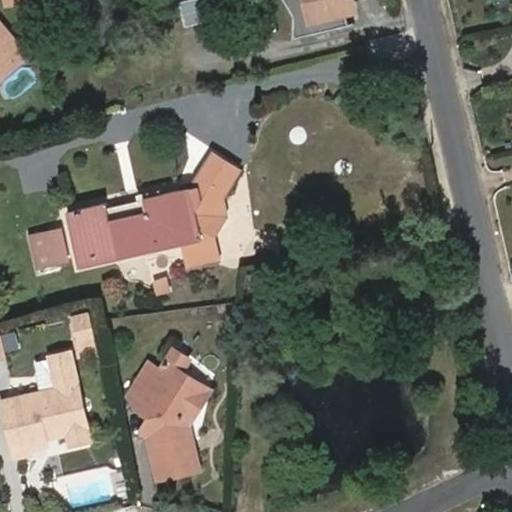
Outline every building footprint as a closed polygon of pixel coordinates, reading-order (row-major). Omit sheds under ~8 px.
[(310,0),(315,20),(355,11),(352,0),(310,0)] [(352,0),(355,11),(362,11),(358,0),(352,0)] [(0,78),(29,53),(1,21),(0,21),(0,78)] [(280,52),(278,41),(266,43),(266,51),(266,56),(280,52)] [(266,51),(266,43),(255,46),(257,58),(266,56),(266,51)] [(243,171),(216,152),(201,174),(228,193),(243,171)] [(108,207),(107,201),(69,210),(81,256),(112,249),(113,256),(146,248),(145,241),(185,232),(189,246),(217,241),(217,237),(229,220),(226,198),(228,193),(201,174),(198,179),(193,187),(181,190),(162,194),(161,188),(151,190),(153,198),(147,199),(149,210),(111,218),(108,207)] [(198,179),(180,182),(181,190),(193,187),(198,179)] [(140,192),(141,200),(108,207),(111,218),(149,210),(147,199),(153,198),(151,190),(140,192)] [(60,258),(54,232),(35,237),(40,263),(60,258)] [(307,253),(304,240),(282,244),(285,258),(307,253)] [(192,261),(221,254),(217,241),(189,246),(192,261)] [(83,262),(113,256),(112,249),(81,256),(83,262)] [(187,358),(173,349),(162,364),(177,373),(184,365),(187,358)] [(53,357),(59,391),(4,404),(16,457),(34,453),(32,448),(48,444),(46,435),(54,433),(55,437),(68,434),(69,437),(89,432),(73,354),(53,357)] [(162,364),(160,370),(149,362),(139,378),(152,387),(136,412),(147,420),(143,427),(161,438),(159,441),(150,444),(159,477),(202,467),(192,424),(191,421),(183,416),(206,380),(184,365),(177,373),(162,364)] [(129,393),(133,410),(136,412),(152,387),(139,378),(129,393)] [(192,424),(215,388),(206,380),(183,416),(191,421),(192,424)] [(140,432),(149,437),(150,444),(159,441),(161,438),(143,427),(140,432)] [(71,446),(92,442),(89,432),(69,437),(71,446)]
